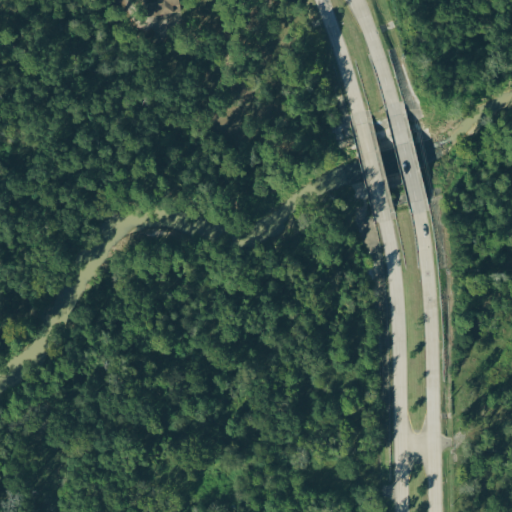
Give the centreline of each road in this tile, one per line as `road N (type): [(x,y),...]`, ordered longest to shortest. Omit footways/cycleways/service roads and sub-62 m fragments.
road 1 (secondary): [(434,511),(430,309),(418,208)]
road 2 (secondary): [(384,217),(396,308),(400,511)]
road 3 (secondary): [(319,0),(361,125)]
road 4 (secondary): [(395,117),(354,0)]
